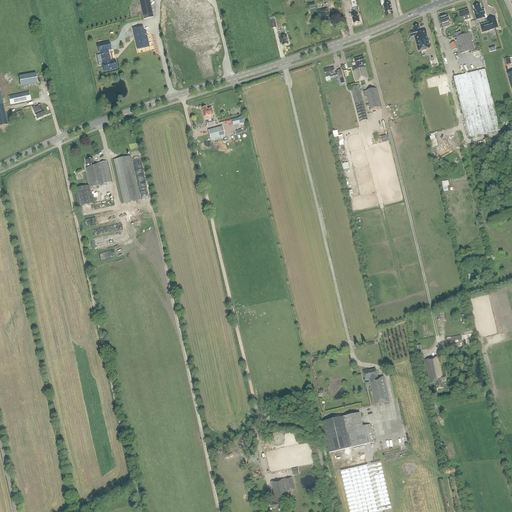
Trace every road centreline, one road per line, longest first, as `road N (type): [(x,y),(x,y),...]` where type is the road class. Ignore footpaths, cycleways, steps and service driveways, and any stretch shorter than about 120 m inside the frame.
road 1 (tertiary): [(0,167),(98,123),(448,0)]
road 2 (track): [(332,511),(318,444),(299,429),(258,419),(182,93)]
road 3 (track): [(365,33),(438,338)]
